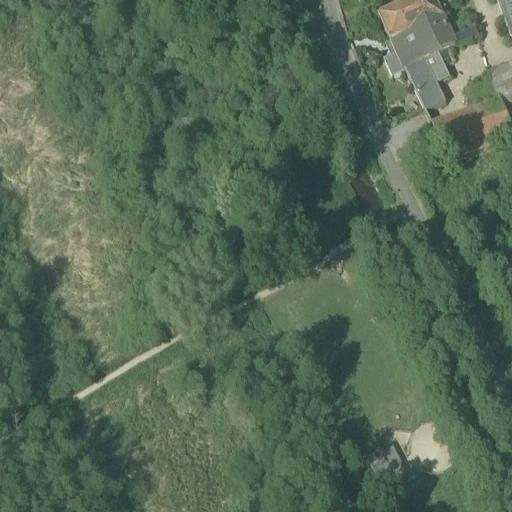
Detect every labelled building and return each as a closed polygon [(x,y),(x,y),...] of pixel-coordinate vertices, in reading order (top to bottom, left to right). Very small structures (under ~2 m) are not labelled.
[(443,22),(439,14),(433,0),(426,0),(379,22),(391,47),(443,22)] [(451,0),(433,0),(439,14),(455,7),(451,0)] [(511,0),(494,0),(511,45),(511,44),(511,0)] [(404,75),(422,66),(432,61),(437,59),(469,45),(461,26),(447,32),(443,22),(391,47),(396,59),(404,75)] [(385,49),(391,61),(396,59),(391,47),(385,49)] [(404,75),(396,59),(391,61),(383,65),(392,83),(405,76),(404,75)] [(434,65),(432,61),(422,66),(433,88),(436,87),(436,88),(449,82),(439,63),(434,65)] [(425,117),(426,117),(426,116),(446,107),(436,88),(436,87),(433,88),(422,66),(404,75),(405,76),(425,117)] [(511,69),(490,77),(492,85),(511,138),(511,69)] [(451,167),(511,144),(511,138),(492,85),(470,94),(477,112),(432,128),(430,129),(431,130),(432,130),(449,168),(451,167)] [(392,450),(366,464),(378,486),(404,472),(392,450)]
